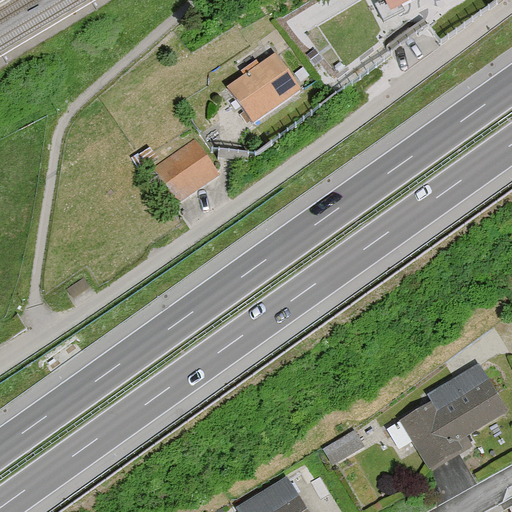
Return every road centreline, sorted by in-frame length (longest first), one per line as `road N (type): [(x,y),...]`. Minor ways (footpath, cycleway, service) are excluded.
road 1 (residential): [(0,367),(511,2)]
road 2 (motorway): [(511,85),(0,449)]
road 3 (motorway): [(0,507),(511,143)]
